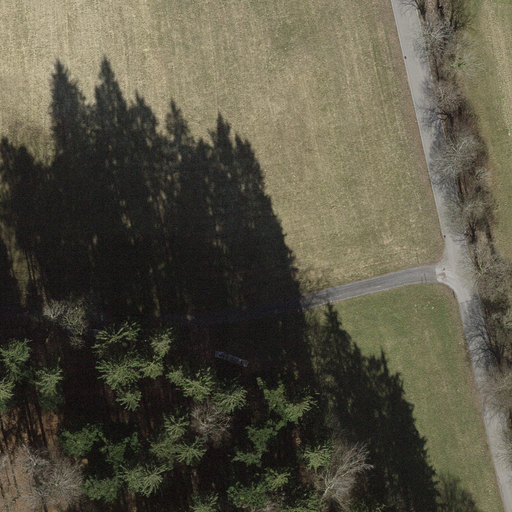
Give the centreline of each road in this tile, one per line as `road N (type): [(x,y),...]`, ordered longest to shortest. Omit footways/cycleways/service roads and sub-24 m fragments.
road 1 (tertiary): [(403,0),(511,495)]
road 2 (track): [(0,317),(109,326),(232,317),(458,268)]
